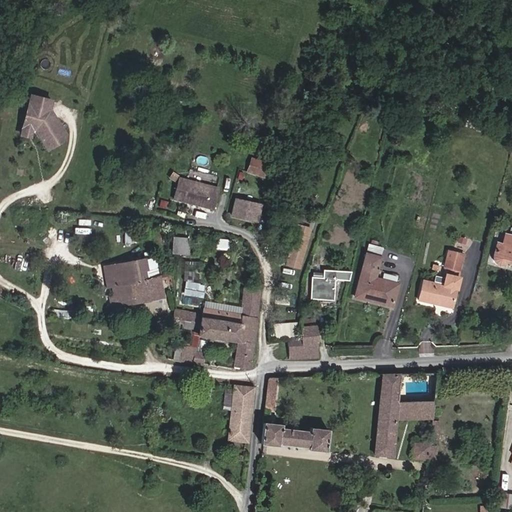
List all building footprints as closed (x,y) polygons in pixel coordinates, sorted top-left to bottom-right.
[(49,109),(51,100),(30,95),(25,114),(34,109),(35,105),(49,109)] [(65,135),(49,109),(35,105),(34,109),(25,114),(21,130),(31,132),(36,130),(47,149),(64,139),(65,135)] [(510,132),(511,124),(511,123),(467,113),(464,124),(472,126),(473,123),(489,126),(488,131),(493,132),(494,128),(510,132)] [(263,176),(267,163),(251,158),(247,171),(263,176)] [(179,178),(172,173),(170,177),(178,183),(179,178)] [(212,209),(217,188),(179,178),(178,183),(173,199),(212,209)] [(256,221),(260,205),(235,199),(231,215),(256,221)] [(166,209),(168,202),(160,200),(158,207),(166,209)] [(299,268),(309,228),(296,225),(285,264),(299,268)] [(511,259),(511,235),(509,235),(504,234),(502,244),(497,243),(493,256),(494,259),(494,260),(496,262),(497,263),(499,264),(503,264),(506,263),(508,258),(510,259),(511,259)] [(187,253),(188,238),(173,237),(172,252),(187,253)] [(227,250),(228,241),(216,240),(216,249),(227,250)] [(379,257),(382,248),(368,245),(366,254),(379,257)] [(461,262),(462,254),(448,251),(446,258),(461,262)] [(392,306),(398,284),(375,278),(380,258),(379,257),(366,254),(355,297),(392,306)] [(157,277),(154,257),(144,259),(148,279),(157,277)] [(459,270),(461,262),(446,258),(444,267),(449,268),(447,275),(445,275),(445,278),(435,275),(433,282),(422,280),(418,300),(437,304),(437,301),(452,305),(458,278),(458,277),(459,270)] [(148,279),(144,259),(113,265),(114,272),(105,274),(107,286),(112,285),(131,282),(148,279)] [(114,272),(113,265),(103,267),(105,274),(114,272)] [(348,280),(350,272),(323,270),(322,278),(311,277),(310,298),(333,300),(334,279),(348,280)] [(171,284),(170,274),(157,277),(158,281),(164,280),(165,283),(168,284),(171,284)] [(158,281),(157,277),(148,279),(131,282),(135,302),(161,297),(158,281)] [(135,302),(131,282),(112,285),(115,296),(116,305),(135,302)] [(201,297),(203,285),(186,282),(184,294),(201,297)] [(254,331),(259,290),(243,288),(240,314),(226,312),(216,310),(201,308),(200,313),(198,331),(197,335),(238,341),(239,341),(240,330),(254,331)] [(198,331),(200,313),(174,308),(171,327),(198,331)] [(315,326),(314,318),(300,320),(298,328),(300,327),(315,326)] [(298,337),(298,322),(270,324),(271,338),(287,337),(288,359),(318,357),(317,345),(301,346),(301,337),(298,337)] [(317,345),(316,325),(315,326),(300,327),(301,337),(301,346),(317,345)] [(254,331),(240,330),(239,341),(238,341),(234,365),(249,368),(254,331)] [(194,351),(194,348),(182,345),(179,362),(191,363),(194,351)] [(202,365),(204,353),(194,351),(191,363),(202,365)] [(397,401),(399,373),(381,374),(374,454),(392,456),(395,419),(397,401)] [(273,410),(276,377),(270,377),(268,378),(268,379),(264,409),(269,409),(273,410)] [(212,403),(215,390),(192,385),(189,398),(212,403)] [(247,442),(253,387),(234,385),(233,390),(231,410),(228,440),(247,442)] [(231,410),(233,390),(224,389),(222,409),(231,410)] [(432,418),(434,400),(397,401),(395,419),(432,418)] [(325,451),(327,430),(310,428),(309,431),(280,428),(280,424),(263,422),(260,444),(262,444),(278,446),(278,444),(291,445),(308,447),(307,449),(325,451)] [(428,460),(429,445),(429,444),(413,442),(412,459),(428,460)] [(434,461),(436,446),(429,445),(428,460),(434,461)] [(505,508),(507,494),(500,493),(498,507),(505,508)]
